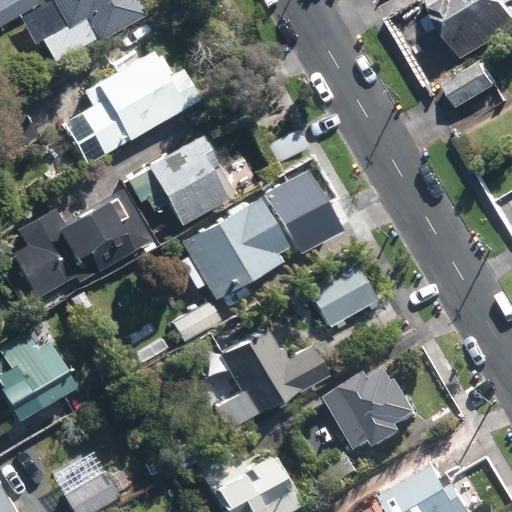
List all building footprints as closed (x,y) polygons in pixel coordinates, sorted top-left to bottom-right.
[(0,0),(0,27),(16,52),(64,20),(86,52),(137,18),(124,0),(0,0)] [(479,0),(413,0),(400,8),(435,63),(496,25),(479,0)] [(95,104),(49,131),(74,175),(179,115),(140,47),(82,81),(95,104)] [(484,63),(444,87),(457,108),(496,84),(484,63)] [(0,156),(32,139),(8,98),(0,102),(0,156)] [(305,145),(294,127),(269,144),(280,161),(305,145)] [(189,133),(121,174),(155,228),(222,187),(189,133)] [(511,173),(503,179),(511,195),(511,173)] [(32,211),(0,231),(0,235),(11,252),(0,258),(0,282),(11,298),(48,274),(62,296),(130,252),(98,202),(48,235),(32,211)] [(243,203),(169,248),(201,301),(275,256),(243,203)] [(329,275),(286,303),(305,332),(348,305),(329,275)] [(216,321),(204,301),(168,322),(180,342),(216,321)] [(33,327),(0,343),(0,398),(55,370),(33,327)] [(248,328),(201,357),(163,381),(206,448),(234,431),(326,373),(312,351),(277,373),(248,328)] [(370,375),(308,414),(337,459),(399,419),(370,375)] [(216,470),(189,487),(205,511),(282,511),(244,452),(216,470)] [(84,467),(35,496),(44,511),(70,511),(100,494),(84,467)] [(439,511),(416,474),(360,509),(361,511),(439,511)]
